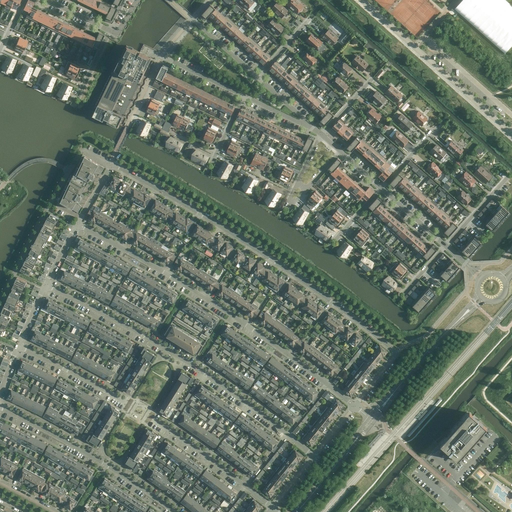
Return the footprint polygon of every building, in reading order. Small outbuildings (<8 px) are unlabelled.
[(14,0),(7,0),(4,7),(9,10),(14,0)] [(14,0),(9,10),(10,10),(11,8),(15,10),(20,0),(14,0)] [(31,7),(34,2),(29,0),(28,0),(22,13),(27,15),(25,17),(26,18),(31,7)] [(100,1),(98,0),(94,0),(91,7),(96,9),(100,1)] [(111,6),(111,5),(100,0),(100,1),(96,9),(107,14),(109,11),(111,6)] [(254,2),(252,0),(238,0),(238,1),(242,4),(244,5),(245,7),(244,7),(247,9),(248,9),(251,6),(252,6),(254,4),(254,3),(254,2)] [(301,9),(303,7),(300,4),(300,3),(297,0),(296,0),(295,0),(289,0),(286,4),(297,14),(299,12),(300,12),(302,10),(301,9)] [(511,45),(511,6),(504,0),(462,0),(454,9),(505,53),(511,45)] [(277,2),(272,9),(282,18),(283,16),(285,16),(286,14),(286,13),(288,11),(284,8),(284,9),(282,7),(282,6),(277,2)] [(209,16),(215,9),(211,5),(200,17),(205,21),(210,16),(209,16)] [(117,9),(111,6),(109,11),(107,14),(104,20),(110,23),(117,9)] [(31,20),(36,10),(31,7),(26,18),(31,20)] [(214,20),(220,13),(215,9),(209,16),(210,16),(205,21),(210,16),(214,20)] [(37,23),(42,13),(36,10),(31,20),(37,23)] [(42,25),(47,15),(42,13),(37,23),(38,21),(43,23),(42,25)] [(218,24),(226,15),(224,17),(220,13),(214,20),(218,24)] [(47,28),(52,18),(47,15),(42,25),(47,28)] [(223,28),(231,19),(226,15),(218,24),(223,28)] [(53,31),(58,20),(52,18),(47,28),(53,31)] [(227,32),(235,23),(231,19),(223,28),(227,32)] [(273,19),(267,25),(274,32),(275,31),(279,34),(284,29),(273,19)] [(58,33),(63,23),(58,20),(53,31),(58,33)] [(64,36),(69,26),(63,23),(58,33),(64,36)] [(232,36),(240,28),(235,23),(227,32),(232,36)] [(69,39),(74,28),(69,26),(64,36),(65,34),(70,36),(69,38),(69,39)] [(75,41),(80,31),(74,28),(69,39),(75,41)] [(237,40),(243,33),(238,30),(240,28),(232,36),(237,40)] [(332,33),(329,30),(325,34),(323,33),(321,36),(332,45),(333,43),(334,43),(335,43),(336,43),(336,42),(337,41),(336,40),(338,38),(335,35),(336,34),(333,32),(332,33)] [(80,44),(85,34),(80,31),(75,41),(80,44)] [(347,31),(338,41),(344,46),(353,37),(347,31)] [(104,35),(98,33),(95,39),(96,39),(91,49),(92,47),(97,49),(104,35)] [(241,44),(249,36),(247,37),(243,33),(237,40),(241,44)] [(85,46),(90,36),(85,34),(80,44),(85,46)] [(317,40),(311,35),(308,39),(307,38),(305,40),(306,41),(315,50),(317,48),(319,50),(322,47),(320,45),(322,42),(318,38),(317,40)] [(96,39),(95,39),(90,36),(85,46),(91,49),(96,39)] [(245,48),(253,40),(249,36),(241,44),(245,48)] [(16,38),(14,43),(27,49),(29,44),(27,43),(28,41),(19,37),(18,39),(16,38)] [(250,52),(258,44),(253,40),(245,48),(250,52)] [(27,49),(14,43),(12,47),(14,48),(13,50),(22,54),(25,48),(27,49)] [(254,56),(262,48),(258,44),(250,52),(254,56)] [(112,112),(128,79),(127,78),(128,76),(137,81),(140,82),(153,56),(149,55),(127,45),(114,70),(96,107),(92,116),(104,122),(107,124),(118,129),(120,125),(119,125),(122,120),(119,118),(112,115),(110,114),(112,112)] [(259,60),(267,52),(266,52),(265,53),(261,50),(262,48),(254,56),(259,60)] [(264,64),(271,56),(267,52),(259,60),(264,64)] [(314,63),(314,62),(313,61),(316,59),(313,56),(314,55),(314,54),(312,53),(311,53),(310,54),(308,52),(303,58),(311,66),(314,63)] [(362,71),(368,65),(364,62),(364,61),(363,60),(362,60),(358,56),(352,62),(355,66),(356,66),(358,68),(357,68),(358,69),(358,68),(362,71)] [(15,60),(8,57),(6,60),(2,68),(10,72),(15,60)] [(68,61),(65,67),(78,74),(81,69),(78,68),(79,67),(71,62),(71,63),(68,61)] [(274,74),(281,65),(277,61),(269,69),(274,74)] [(341,66),(339,69),(341,71),(340,73),(343,75),(344,74),(346,76),(352,69),(343,62),(340,65),(341,66)] [(166,73),(168,70),(169,67),(163,64),(156,78),(162,81),(164,76),(166,73)] [(32,68),(24,65),(23,68),(22,68),(18,76),(27,80),(27,79),(32,68)] [(278,78),(284,71),(286,69),(282,65),(281,65),(274,74),(278,78)] [(65,67),(62,74),(65,75),(73,79),(74,77),(76,78),(78,74),(65,67)] [(47,71),(41,68),(38,75),(43,78),(44,74),(45,74),(47,71)] [(376,76),(379,78),(384,72),(381,70),(376,76)] [(283,82),(290,73),(289,75),(284,71),(278,78),(283,82)] [(167,83),(171,75),(166,73),(164,76),(162,81),(167,83)] [(287,86),(295,77),(290,73),(283,82),(287,86)] [(329,79),(324,74),(321,77),(326,82),(329,79)] [(55,79),(48,75),(42,87),(41,86),(41,87),(50,91),(54,83),(53,83),(55,79)] [(172,86),(176,78),(171,75),(167,83),(172,86)] [(292,90),(299,81),(295,77),(287,86),(292,90)] [(341,80),(338,77),(337,77),(332,83),(342,93),(348,87),(341,80)] [(177,88),(181,80),(176,78),(172,86),(177,88)] [(182,91),(186,82),(181,80),(177,88),(182,91)] [(296,94),(304,85),(299,81),(292,90),(296,94)] [(187,93),(191,85),(186,82),(182,91),(187,93)] [(71,87),(64,84),(58,95),(58,94),(57,95),(66,99),(70,91),(69,91),(71,87)] [(192,95),(196,87),(191,85),(187,93),(192,95)] [(301,98),(308,89),(304,85),(296,94),(301,98)] [(390,86),(388,88),(388,89),(385,93),(396,103),(402,96),(391,86),(390,86)] [(197,98),(200,90),(196,87),(192,95),(197,98)] [(305,102),(313,93),(308,89),(301,98),(305,102)] [(201,100),(205,92),(200,90),(197,98),(201,100)] [(157,91),(154,98),(161,101),(165,94),(157,91)] [(206,103),(210,94),(205,92),(201,100),(206,103)] [(310,106),(317,97),(316,99),(311,95),(313,93),(305,102),(310,106)] [(382,103),(383,104),(386,101),(385,100),(386,99),(379,94),(377,96),(374,93),(370,97),(371,98),(370,99),(372,101),(376,105),(377,103),(379,106),(379,107),(382,103)] [(211,105),(215,97),(210,94),(206,103),(211,105)] [(216,107),(220,99),(215,97),(211,105),(216,107)] [(314,110),(322,101),(317,97),(310,106),(314,110)] [(149,100),(147,105),(160,111),(157,110),(160,104),(152,99),(151,101),(149,100)] [(221,110),(225,102),(220,99),(216,107),(221,110)] [(319,114),(326,105),(324,103),(322,101),(314,110),(319,114)] [(226,112),(230,104),(225,102),(221,110),(226,112)] [(406,102),(401,109),(404,112),(410,105),(406,102)] [(231,115),(235,106),(230,104),(226,112),(231,115)] [(157,115),(160,111),(147,105),(144,109),(147,110),(146,112),(154,116),(155,114),(157,115)] [(323,118),(329,111),(325,107),(326,105),(319,114),(323,118)] [(241,122),(247,112),(241,109),(236,120),(241,122)] [(371,109),(370,110),(369,110),(366,113),(367,114),(366,115),(375,123),(380,117),(381,116),(378,114),(377,115),(371,109)] [(323,118),(319,123),(323,127),(334,115),(329,111),(323,118)] [(427,119),(424,116),(425,116),(422,113),(422,114),(418,111),(412,118),(420,125),(422,122),(424,124),(427,119)] [(247,125),(252,115),(247,112),(241,122),(247,125)] [(178,128),(184,117),(177,114),(172,125),(174,126),(178,128)] [(406,131),(413,124),(408,120),(407,119),(401,114),(395,121),(406,131)] [(252,128),(257,117),(252,115),(247,125),(252,128)] [(190,120),(184,117),(178,128),(185,131),(186,128),(192,131),(193,128),(192,127),(194,123),(189,121),(190,120)] [(258,130),(263,120),(257,117),(252,128),(258,130)] [(346,123),(341,118),(333,127),(334,127),(338,131),(344,125),(344,124),(346,123)] [(221,122),(214,119),(212,124),(219,128),(221,122)] [(264,131),(268,123),(263,120),(258,130),(259,128),(264,131)] [(145,134),(150,124),(143,121),(141,124),(137,131),(146,135),(145,134)] [(268,136),(274,125),(268,123),(264,131),(263,133),(268,136)] [(274,138),(279,128),(274,125),(268,136),(274,138)] [(343,135),(350,127),(350,126),(348,128),(344,125),(338,131),(343,135)] [(206,128),(203,132),(216,138),(218,134),(216,133),(217,131),(209,127),(208,129),(206,128)] [(355,131),(350,127),(343,135),(347,139),(355,131)] [(279,141),(285,131),(279,128),(274,138),(279,141)] [(285,143),(290,133),(285,131),(279,141),(285,143)] [(397,131),(394,135),(396,137),(393,140),(401,146),(407,139),(397,131)] [(214,143),(216,138),(203,132),(201,137),(203,138),(203,139),(211,143),(212,142),(214,143)] [(290,146),(295,136),(290,133),(285,143),(290,146)] [(309,135),(306,141),(301,151),(301,152),(303,149),(308,152),(315,138),(309,135)] [(296,149),(301,138),(295,136),(290,146),(296,149)] [(358,144),(361,140),(357,136),(347,148),(351,152),(354,149),(355,147),(358,144)] [(179,152),(182,144),(178,142),(179,142),(170,137),(166,146),(167,146),(179,152)] [(306,141),(301,138),(296,149),(301,151),(306,141)] [(359,150),(367,142),(363,138),(361,140),(358,144),(355,147),(356,147),(359,150)] [(227,145),(226,145),(240,152),(242,147),(239,146),(240,145),(232,140),(231,142),(229,141),(227,145)] [(459,156),(461,155),(462,154),(462,153),(461,152),(463,150),(462,149),(462,148),(461,147),(459,147),(456,144),(456,142),(454,141),(453,141),(452,140),(446,147),(457,157),(459,155),(459,156)] [(363,154),(371,146),(367,142),(359,150),(362,152),(363,154)] [(274,152),(275,149),(265,144),(263,147),(274,152)] [(240,152),(226,145),(226,146),(227,146),(224,150),(227,151),(226,153),(234,157),(235,155),(237,156),(240,152)] [(434,154),(433,155),(436,157),(440,160),(446,153),(436,145),(430,151),(434,154)] [(368,158),(375,149),(371,146),(363,154),(368,158)] [(372,161),(379,153),(379,152),(375,149),(368,158),(372,161)] [(204,165),(208,157),(204,155),(196,150),(192,159),(193,159),(204,165)] [(257,167),(262,156),(256,153),(255,154),(253,153),(251,158),(253,159),(251,164),(252,165),(257,167)] [(376,165),(383,156),(379,153),(372,161),(376,165)] [(59,193),(55,200),(58,201),(78,213),(81,206),(79,204),(81,202),(82,200),(83,198),(83,195),(81,194),(90,179),(92,182),(94,180),(95,178),(96,175),(96,173),(100,174),(104,168),(85,156),(82,154),(73,170),(59,193)] [(268,159),(262,156),(257,167),(263,170),(268,159)] [(380,168),(387,160),(383,156),(376,165),(380,168)] [(337,167),(338,167),(340,164),(342,162),(338,158),(327,170),(331,173),(330,175),(337,167)] [(384,172),(390,165),(386,162),(387,160),(380,168),(383,172),(384,172)] [(226,177),(232,166),(225,162),(223,165),(222,165),(218,173),(226,178),(226,177)] [(437,178),(438,178),(440,175),(440,174),(442,170),(433,162),(431,164),(430,164),(429,164),(428,165),(428,166),(429,167),(427,169),(436,177),(437,177),(437,178)] [(394,169),(390,165),(384,172),(383,172),(379,176),(384,180),(394,169)] [(282,167),(280,171),(292,178),(295,173),(292,172),(293,170),(285,166),(284,168),(282,167)] [(474,173),(485,183),(492,176),(491,176),(491,175),(491,174),(490,172),(489,172),(488,173),(484,169),(485,169),(484,167),(483,166),(482,166),(481,167),(480,166),(474,173)] [(334,179),(341,170),(338,167),(337,167),(330,175),(334,179)] [(339,181),(345,174),(341,170),(334,179),(336,177),(339,181)] [(397,185),(405,176),(406,175),(401,170),(399,173),(388,185),(393,190),(397,185)] [(290,182),(292,178),(280,171),(277,176),(280,177),(279,179),(287,183),(288,181),(290,182)] [(459,179),(469,188),(470,186),(471,187),(475,183),(474,182),(475,180),(466,172),(459,179)] [(342,186),(349,178),(345,174),(339,181),(343,184),(342,186)] [(113,178),(110,176),(99,193),(104,196),(105,194),(107,194),(109,190),(108,189),(109,186),(118,191),(122,183),(119,181),(120,180),(117,179),(117,178),(115,177),(114,177),(113,178)] [(402,189),(410,180),(405,176),(397,185),(402,189)] [(255,184),(257,181),(250,177),(244,187),(243,187),(251,192),(256,184),(255,184)] [(346,190),(354,181),(349,178),(342,186),(346,190)] [(407,193),(414,184),(412,186),(408,182),(410,180),(402,189),(407,193)] [(350,193),(358,185),(354,181),(346,190),(350,193)] [(123,182),(122,183),(118,191),(117,193),(123,196),(124,194),(127,196),(131,188),(128,186),(129,185),(126,184),(126,183),(124,182),(123,182)] [(451,187),(446,183),(442,187),(447,191),(451,187)] [(411,197),(419,188),(414,184),(407,193),(411,197)] [(354,197),(362,189),(358,185),(350,193),(354,197)] [(364,203),(374,191),(369,187),(369,188),(365,192),(366,192),(358,201),(360,199),(364,203)] [(136,190),(131,188),(127,196),(130,197),(129,198),(134,201),(133,203),(134,203),(140,191),(137,189),(136,190)] [(415,201),(423,192),(419,188),(411,197),(415,201)] [(366,192),(365,192),(362,189),(354,197),(358,201),(366,192)] [(278,198),(280,194),(273,190),(266,201),(265,201),(274,206),(279,198),(278,198)] [(309,194),(318,202),(323,197),(316,191),(314,192),(313,190),(310,194),(309,194)] [(143,193),(140,191),(134,203),(139,206),(145,194),(144,195),(142,194),(143,193)] [(466,195),(463,191),(461,193),(460,192),(459,192),(458,194),(458,195),(459,196),(457,197),(466,205),(471,199),(469,197),(470,196),(470,195),(468,194),(467,194),(466,195)] [(420,205),(428,196),(423,192),(415,201),(420,205)] [(146,194),(145,194),(139,206),(144,209),(146,206),(148,207),(152,199),(150,198),(151,197),(148,196),(148,195),(146,194)] [(318,202),(309,194),(306,198),(308,199),(307,201),(309,203),(307,205),(312,209),(314,207),(318,202)] [(372,213),(379,205),(380,205),(384,200),(379,195),(369,207),(373,211),(372,213)] [(425,209),(432,200),(428,196),(420,205),(425,209)] [(155,201),(152,199),(148,207),(151,209),(150,210),(155,213),(161,203),(160,203),(160,202),(159,201),(158,201),(156,200),(155,201)] [(429,213),(435,206),(431,202),(432,200),(425,209),(429,213)] [(161,203),(155,213),(161,216),(166,206),(163,204),(163,205),(161,204),(161,203)] [(376,217),(384,209),(380,205),(379,205),(372,213),(376,217)] [(169,208),(166,206),(161,216),(166,219),(167,218),(169,219),(173,211),(169,209),(169,208)] [(434,217),(441,208),(439,210),(435,206),(429,213),(434,217)] [(509,212),(506,210),(502,206),(498,211),(496,209),(504,217),(509,212)] [(343,218),(347,213),(340,207),(337,210),(333,215),(342,223),(345,219),(343,218)] [(301,223),(308,213),(301,208),(299,211),(298,211),(293,219),(301,223)] [(438,221),(446,212),(441,208),(434,217),(438,221)] [(93,210),(90,209),(86,216),(89,218),(89,219),(91,220),(91,221),(94,222),(95,222),(96,221),(101,211),(100,211),(99,213),(94,210),(93,210)] [(381,221),(389,213),(384,209),(376,217),(381,221)] [(500,221),(504,217),(496,209),(492,214),(500,221)] [(96,221),(99,222),(99,223),(102,225),(107,215),(101,211),(96,221)] [(178,214),(173,211),(169,219),(171,221),(171,222),(176,225),(182,215),(179,213),(178,214)] [(442,225),(450,216),(446,212),(438,221),(442,225)] [(385,225),(393,217),(389,213),(381,221),(383,220),(387,223),(385,225)] [(59,218),(50,214),(49,216),(48,216),(47,219),(56,224),(59,218)] [(496,226),(500,221),(492,214),(494,216),(490,220),(488,218),(496,226)] [(107,215),(102,225),(105,226),(108,228),(113,218),(107,215)] [(185,217),(182,215),(176,225),(181,228),(187,218),(186,219),(184,218),(185,217)] [(342,223),(333,215),(328,220),(325,223),(332,229),(336,225),(338,227),(341,223),(342,223)] [(313,220),(319,225),(322,221),(317,216),(313,220)] [(366,219),(364,221),(360,216),(357,219),(366,228),(371,223),(366,219)] [(447,229),(453,222),(449,218),(450,216),(442,225),(447,229)] [(390,229),(397,221),(393,217),(385,225),(390,229)] [(113,218),(108,228),(111,229),(111,230),(114,231),(120,222),(119,222),(118,223),(112,220),(113,218)] [(188,219),(187,218),(181,228),(187,231),(187,230),(189,232),(195,223),(194,224),(192,222),(192,221),(190,220),(190,219),(188,218),(188,219)] [(496,226),(488,218),(484,223),(492,231),(496,226)] [(53,229),(56,224),(47,219),(44,225),(53,229)] [(394,233),(402,225),(397,221),(390,229),(394,233)] [(120,222),(114,231),(117,233),(118,233),(121,234),(126,225),(120,222)] [(453,222),(447,229),(442,234),(447,238),(458,227),(453,222)] [(195,223),(189,232),(190,232),(188,234),(191,236),(192,234),(197,237),(203,228),(202,227),(200,226),(197,224),(197,225),(194,224),(195,223)] [(129,239),(135,229),(126,224),(126,225),(121,234),(120,236),(121,237),(123,238),(126,239),(127,238),(129,239)] [(52,232),(53,229),(44,225),(41,230),(50,235),(51,231),(52,232)] [(399,237),(407,229),(402,225),(394,233),(399,237)] [(328,231),(329,231),(321,226),(315,233),(316,234),(316,233),(326,240),(331,233),(328,231)] [(203,228),(197,237),(202,241),(208,231),(205,229),(204,230),(202,229),(203,228)] [(356,232),(355,232),(366,242),(370,238),(368,236),(369,235),(362,228),(361,230),(359,228),(356,232)] [(138,244),(143,235),(138,231),(138,230),(135,229),(129,239),(132,241),(131,242),(134,244),(136,246),(137,245),(137,246),(138,244)] [(403,241),(411,233),(407,229),(399,237),(403,241)] [(50,235),(41,230),(38,236),(47,241),(50,235)] [(211,233),(208,231),(202,241),(207,244),(208,243),(210,244),(215,237),(210,234),(211,233)] [(366,242),(355,232),(352,236),(354,237),(353,239),(362,247),(366,242)] [(408,245),(416,237),(411,233),(403,241),(408,245)] [(138,244),(141,246),(144,248),(150,238),(143,235),(138,244)] [(47,241),(38,236),(35,242),(44,247),(43,246),(45,242),(46,243),(47,241)] [(481,243),(472,236),(468,240),(477,248),(481,243)] [(218,238),(215,237),(210,244),(219,250),(224,242),(224,241),(224,240),(222,239),(221,239),(218,238)] [(412,249),(420,241),(416,237),(408,245),(408,246),(410,244),(414,247),(412,249)] [(80,238),(80,239),(78,243),(75,241),(73,246),(81,250),(85,242),(85,241),(86,242),(86,241),(80,238)] [(150,238),(144,248),(147,250),(148,249),(151,251),(155,244),(149,240),(150,238)] [(477,248),(468,240),(464,245),(473,252),(477,248)] [(417,254),(424,245),(420,241),(412,249),(417,254)] [(41,252),(44,247),(35,242),(32,248),(41,252)] [(90,245),(85,242),(81,250),(86,253),(90,244),(90,245)] [(226,244),(224,242),(219,250),(230,257),(235,250),(232,248),(233,247),(230,245),(230,244),(228,243),(227,243),(226,244)] [(342,245),(340,249),(338,251),(345,256),(347,253),(352,247),(345,242),(343,245),(342,245)] [(90,257),(95,248),(92,246),(93,246),(90,244),(86,253),(85,255),(90,257)] [(161,247),(155,244),(151,251),(154,253),(157,255),(161,247)] [(429,249),(423,256),(428,260),(438,248),(433,244),(429,249)] [(429,249),(424,245),(417,254),(419,252),(423,256),(429,249)] [(473,252),(464,245),(460,250),(468,257),(473,252)] [(161,247),(157,255),(160,257),(163,258),(167,251),(161,247)] [(40,255),(41,252),(32,248),(29,253),(38,258),(38,257),(39,254),(40,255)] [(100,250),(95,248),(90,257),(95,260),(100,250)] [(386,248),(381,254),(384,257),(389,252),(386,248)] [(103,251),(100,250),(95,260),(100,263),(105,253),(102,252),(103,251)] [(237,251),(235,250),(230,257),(241,264),(246,257),(243,255),(244,254),(241,252),(239,250),(238,250),(237,251)] [(173,254),(167,251),(163,258),(162,260),(163,260),(163,261),(165,262),(168,263),(169,262),(171,264),(176,256),(173,255),(173,254)] [(376,251),(371,256),(375,260),(379,254),(376,251)] [(38,258),(29,253),(30,254),(29,256),(28,255),(26,259),(35,264),(38,258)] [(106,264),(110,256),(105,253),(100,263),(101,261),(106,264)] [(115,259),(110,256),(106,264),(111,267),(115,259)] [(366,258),(366,259),(363,256),(358,263),(367,270),(367,271),(373,263),(366,258)] [(181,271),(182,270),(188,261),(182,257),(180,259),(178,258),(173,265),(176,266),(175,267),(178,269),(178,270),(180,271),(181,271)] [(249,257),(248,258),(246,257),(241,264),(252,272),(257,264),(254,262),(255,261),(252,260),(252,259),(250,257),(249,258),(249,257)] [(33,269),(35,264),(26,259),(23,264),(33,269)] [(120,261),(115,259),(111,267),(110,268),(115,271),(116,269),(121,261),(120,261)] [(459,267),(451,260),(447,264),(455,272),(459,267)] [(121,272),(125,264),(123,263),(123,262),(121,261),(116,269),(115,271),(120,274),(121,272)] [(182,270),(185,271),(185,272),(188,274),(194,264),(188,261),(182,270)] [(397,262),(394,266),(405,276),(405,275),(408,272),(406,270),(407,269),(400,263),(399,264),(397,262)] [(258,263),(257,264),(252,272),(261,277),(266,270),(263,268),(264,267),(261,265),(259,263),(258,263)] [(33,269),(23,264),(20,270),(29,275),(31,271),(33,269)] [(131,267),(125,264),(121,272),(126,275),(131,267)] [(194,264),(188,274),(191,276),(191,275),(194,277),(200,268),(199,270),(193,266),(194,265),(194,264)] [(455,272),(447,264),(448,266),(445,270),(451,276),(455,272)] [(405,276),(394,266),(389,271),(398,279),(399,278),(401,279),(404,276),(405,276)] [(135,270),(133,268),(127,278),(132,281),(138,271),(136,269),(135,270)] [(200,268),(194,277),(197,279),(197,280),(200,282),(206,272),(200,268)] [(69,273),(60,269),(58,274),(62,276),(60,279),(65,282),(66,281),(69,273)] [(451,276),(445,270),(443,269),(438,273),(447,281),(451,276)] [(270,273),(266,270),(261,277),(263,279),(262,280),(268,283),(266,285),(267,285),(274,274),(271,272),(270,273)] [(70,271),(69,273),(66,281),(68,282),(68,283),(70,284),(74,276),(75,273),(70,271)] [(140,272),(138,271),(132,281),(137,284),(143,274),(140,273),(140,272)] [(206,272),(200,282),(203,283),(206,285),(212,276),(206,272)] [(43,282),(46,276),(42,274),(41,276),(40,276),(38,279),(43,282)] [(142,287),(148,277),(146,275),(145,276),(143,274),(137,284),(142,287)] [(277,276),(274,274),(267,285),(271,288),(279,277),(278,278),(276,277),(277,276)] [(79,278),(74,276),(70,284),(72,285),(73,284),(75,286),(79,278)] [(212,276),(206,285),(205,286),(206,287),(208,289),(209,288),(211,290),(212,289),(214,291),(219,283),(216,282),(218,279),(212,276)] [(24,287),(27,282),(17,277),(15,283),(24,287)] [(148,277),(142,287),(147,289),(152,280),(148,277)] [(280,278),(279,277),(271,288),(277,292),(278,289),(281,291),(286,283),(284,282),(284,281),(282,279),(282,278),(280,277),(280,278)] [(395,282),(388,277),(383,284),(392,291),(397,285),(395,282)] [(84,280),(79,278),(75,286),(78,287),(80,288),(84,280)] [(89,283),(84,280),(80,288),(82,290),(82,289),(85,290),(90,281),(89,281),(89,283)] [(157,283),(152,280),(147,289),(147,290),(148,288),(153,291),(152,292),(158,282),(157,283)] [(90,281),(85,290),(88,292),(87,292),(90,293),(94,283),(90,281)] [(160,284),(158,282),(152,292),(157,295),(162,286),(160,284)] [(23,290),(24,287),(15,283),(12,289),(21,293),(22,289),(23,290)] [(94,283),(90,293),(92,294),(95,295),(99,286),(94,283)] [(222,285),(219,283),(214,291),(217,292),(216,293),(219,295),(219,296),(221,297),(222,297),(223,296),(223,295),(228,288),(222,285)] [(288,285),(286,283),(281,291),(283,292),(282,293),(288,297),(294,288),(293,287),(294,286),(292,285),(291,286),(289,284),(288,285)] [(99,286),(95,295),(97,296),(97,297),(99,298),(104,288),(99,286)] [(167,289),(162,286),(157,295),(158,294),(162,296),(161,298),(162,298),(168,288),(167,288),(167,289)] [(431,298),(436,294),(427,286),(423,291),(431,298)] [(223,295),(223,296),(226,297),(226,298),(229,300),(235,291),(229,287),(228,288),(223,295)] [(104,288),(99,298),(102,299),(104,300),(108,292),(103,290),(104,288)] [(170,290),(168,288),(162,298),(166,301),(173,291),(172,290),(172,291),(170,290)] [(294,288),(288,297),(293,300),(299,291),(296,289),(295,290),(293,289),(294,288)] [(21,293),(12,289),(12,290),(12,292),(11,291),(9,295),(19,299),(21,293)] [(178,294),(173,291),(166,301),(167,301),(167,300),(172,303),(173,302),(174,303),(177,299),(175,298),(178,294)] [(235,291),(229,300),(231,302),(232,301),(235,303),(241,295),(235,291)] [(302,293),(299,291),(293,300),(297,304),(298,303),(300,304),(306,297),(301,294),(302,293)] [(431,298),(423,291),(419,295),(427,303),(431,298)] [(108,292),(104,300),(107,301),(107,302),(109,303),(113,295),(108,292)] [(114,305),(116,307),(121,297),(116,294),(111,303),(114,305)] [(16,305),(19,299),(9,295),(7,300),(16,305)] [(241,295),(235,303),(238,305),(238,306),(241,308),(246,300),(240,296),(241,295)] [(427,303),(419,295),(415,300),(423,307),(427,303)] [(121,297),(116,307),(118,308),(119,307),(121,309),(126,300),(121,297)] [(310,300),(306,297),(300,304),(303,306),(302,307),(307,311),(314,302),(311,299),(310,300)] [(47,304),(44,302),(42,307),(50,311),(49,313),(54,303),(54,302),(49,299),(47,304)] [(15,307),(16,305),(7,300),(4,306),(14,311),(14,310),(13,310),(14,307),(15,307)] [(126,300),(121,309),(124,310),(123,311),(125,312),(131,302),(126,300)] [(246,300),(241,308),(243,310),(244,309),(247,311),(253,303),(251,304),(246,300)] [(423,307),(415,300),(411,305),(419,312),(423,307)] [(193,304),(188,301),(186,304),(184,303),(181,307),(188,311),(193,304)] [(131,302),(125,312),(128,313),(130,314),(136,305),(131,302)] [(317,304),(314,302),(307,311),(312,314),(319,305),(318,305),(318,306),(316,305),(317,304)] [(59,306),(54,303),(49,313),(54,316),(59,305),(59,306)] [(247,311),(246,313),(246,314),(248,315),(249,315),(252,317),(252,316),(255,317),(260,310),(257,309),(258,306),(253,303),(247,311)] [(195,305),(193,304),(188,311),(193,315),(198,307),(196,305),(195,305)] [(59,305),(54,316),(59,318),(64,308),(61,307),(62,306),(59,305)] [(136,305),(130,314),(133,315),(133,316),(135,317),(140,308),(140,307),(139,309),(135,307),(136,305)] [(319,305),(312,314),(310,316),(315,320),(318,317),(320,319),(325,311),(323,310),(324,309),(321,307),(321,306),(320,305),(319,305)] [(14,311),(4,306),(1,313),(11,317),(9,316),(11,312),(13,313),(14,311)] [(200,308),(198,307),(193,315),(197,317),(196,319),(202,310),(200,308)] [(67,309),(64,308),(59,318),(64,321),(69,310),(67,309)] [(140,308),(135,317),(137,318),(140,319),(145,310),(140,308)] [(72,311),(69,310),(64,321),(65,319),(70,321),(74,313),(72,312),(72,311)] [(145,310),(140,319),(142,321),(144,322),(149,315),(144,312),(145,310)] [(202,310),(196,319),(201,322),(208,313),(205,311),(205,312),(202,310)] [(264,325),(265,324),(271,315),(266,311),(264,313),(262,312),(257,319),(259,320),(259,321),(261,323),(261,324),(263,325),(264,325)] [(328,313),(325,311),(320,319),(322,320),(321,321),(326,325),(325,327),(333,316),(333,315),(331,313),(331,314),(328,312),(328,313)] [(0,319),(8,323),(11,317),(1,313),(2,313),(1,315),(0,315),(0,319)] [(79,316),(74,313),(70,321),(75,324),(79,316)] [(208,313),(201,322),(201,323),(202,321),(207,324),(212,316),(209,315),(210,314),(208,313)] [(153,317),(149,315),(144,322),(147,324),(147,323),(149,324),(149,325),(149,326),(153,317)] [(271,328),(277,319),(271,315),(265,324),(267,325),(267,326),(271,328)] [(85,318),(79,316),(75,324),(81,326),(85,318)] [(214,328),(218,321),(216,320),(217,319),(212,316),(206,326),(211,329),(212,327),(214,328)] [(333,316),(325,327),(330,330),(338,320),(335,317),(335,318),(333,317),(333,316)] [(162,322),(153,317),(149,326),(154,328),(156,325),(159,327),(162,322)] [(89,321),(85,318),(81,326),(86,329),(90,320),(89,321)] [(7,325),(8,323),(0,319),(0,326),(5,329),(6,329),(5,328),(6,325),(7,325)] [(277,319),(271,328),(274,331),(275,331),(277,332),(283,324),(277,319)] [(341,322),(338,320),(330,330),(335,334),(337,331),(339,333),(345,326),(340,322),(341,322)] [(93,321),(87,332),(92,335),(97,325),(93,322),(93,321)] [(283,324),(277,332),(279,334),(282,337),(289,328),(283,324)] [(102,327),(97,325),(92,335),(93,333),(98,335),(103,327),(102,327)] [(170,325),(164,334),(197,354),(203,345),(197,342),(198,340),(197,340),(195,339),(195,338),(194,338),(193,339),(176,329),(177,328),(173,325),(172,327),(170,325)] [(225,329),(223,328),(220,333),(227,337),(232,329),(227,325),(227,326),(225,329)] [(347,328),(345,326),(339,333),(342,335),(340,337),(346,341),(347,339),(353,332),(354,331),(353,331),(353,330),(351,329),(348,327),(347,328)] [(105,328),(103,327),(98,335),(103,338),(107,330),(105,329),(105,328)] [(32,330),(33,328),(32,328),(28,337),(29,337),(30,334),(33,336),(31,340),(36,342),(37,341),(36,341),(41,332),(36,329),(35,331),(32,330)] [(289,328),(282,337),(286,340),(286,339),(288,340),(289,341),(295,332),(289,328)] [(232,329),(227,337),(231,341),(236,333),(232,330),(232,329),(233,329),(232,329)] [(112,333),(107,330),(103,338),(108,341),(107,343),(112,333)] [(41,332),(36,341),(37,341),(41,343),(46,334),(45,336),(40,334),(41,332)] [(289,341),(288,340),(287,342),(288,342),(288,343),(290,345),(291,344),(293,346),(294,345),(296,347),(301,340),(299,338),(294,334),(295,332),(289,341)] [(355,334),(353,332),(347,339),(358,348),(364,341),(361,339),(362,338),(361,337),(359,335),(356,333),(355,334)] [(117,336),(112,333),(107,343),(112,345),(117,336)] [(236,333),(231,341),(236,344),(241,336),(236,333)] [(46,334),(41,343),(46,346),(51,336),(46,334)] [(51,336),(46,346),(51,348),(55,341),(50,338),(51,336)] [(122,338),(117,336),(112,345),(112,346),(113,344),(118,346),(123,338),(123,337),(122,338)] [(246,340),(241,336),(236,344),(241,347),(246,340)] [(123,338),(118,346),(123,349),(122,351),(128,341),(127,341),(125,340),(125,339),(123,338)] [(128,340),(127,341),(128,341),(122,351),(127,354),(128,352),(131,353),(134,349),(131,347),(133,343),(128,340)] [(250,343),(246,340),(241,347),(245,350),(250,343)] [(304,342),(301,340),(296,347),(299,349),(298,350),(300,351),(300,352),(302,354),(303,353),(303,354),(304,352),(310,344),(309,345),(304,341),(304,342)] [(60,343),(55,341),(51,348),(56,351),(60,343)] [(64,345),(60,343),(56,351),(61,353),(64,345)] [(255,346),(250,343),(245,350),(250,353),(249,355),(255,346)] [(304,352),(307,354),(306,354),(310,357),(316,348),(310,344),(304,352)] [(69,348),(64,345),(61,353),(66,355),(70,346),(69,348)] [(388,352),(380,345),(376,350),(384,356),(388,352)] [(70,346),(66,355),(70,358),(70,359),(75,348),(70,346)] [(255,346),(249,355),(253,359),(260,349),(257,348),(258,347),(255,346)] [(144,353),(142,355),(142,356),(150,360),(150,361),(151,362),(154,357),(155,358),(155,357),(154,357),(155,355),(146,350),(147,349),(144,347),(141,352),(141,353),(141,352),(144,353)] [(316,348),(310,357),(313,360),(314,359),(316,361),(322,353),(316,348)] [(264,353),(260,349),(253,359),(254,359),(255,357),(259,360),(264,353)] [(384,356),(376,350),(372,354),(380,360),(382,358),(381,358),(383,356),(384,356)] [(73,359),(77,361),(81,354),(77,351),(72,360),(73,360),(73,359)] [(217,357),(209,351),(206,356),(209,358),(207,361),(212,365),(217,357)] [(269,356),(264,353),(259,360),(264,364),(269,356)] [(322,353),(316,361),(318,363),(321,366),(328,357),(322,353)] [(86,357),(81,354),(77,361),(82,364),(86,357)] [(380,360),(372,354),(369,359),(376,364),(377,362),(378,363),(380,360)] [(142,356),(142,355),(141,355),(138,360),(148,365),(149,363),(148,363),(150,361),(150,360),(142,356)] [(91,359),(86,357),(82,364),(87,367),(91,359)] [(222,360),(217,357),(212,365),(213,364),(217,367),(222,360)] [(328,357),(321,366),(325,368),(327,370),(334,361),(328,357)] [(266,365),(271,368),(276,361),(271,358),(266,365)] [(96,362),(91,359),(87,367),(92,369),(96,362)] [(376,364),(369,359),(365,363),(364,362),(373,369),(375,367),(374,366),(376,364)] [(148,365),(138,360),(135,364),(137,365),(144,370),(146,367),(146,368),(148,365)] [(222,360),(217,367),(221,370),(226,363),(222,360)] [(21,364),(18,363),(16,368),(19,369),(18,371),(23,374),(24,372),(28,364),(28,363),(23,361),(21,364)] [(279,363),(276,361),(271,368),(275,372),(274,373),(281,364),(279,363)] [(334,361),(327,370),(326,371),(327,371),(326,372),(329,374),(329,373),(332,375),(332,374),(335,376),(340,369),(338,368),(338,367),(333,363),(334,361)] [(101,364),(96,362),(92,369),(97,372),(101,364)] [(373,369),(364,362),(360,366),(368,373),(370,371),(371,372),(373,369)] [(226,363),(221,370),(226,373),(231,366),(226,363)] [(32,367),(28,364),(24,372),(29,374),(32,367)] [(105,367),(101,364),(97,372),(101,374),(105,367)] [(283,366),(281,364),(274,373),(279,377),(285,368),(283,366)] [(144,370),(137,365),(134,370),(133,369),(132,369),(142,375),(143,372),(144,370)] [(231,366),(226,373),(230,376),(235,369),(231,366)] [(368,373),(360,366),(356,371),(365,378),(367,376),(368,373)] [(37,369),(32,367),(29,374),(34,377),(37,369)] [(110,370),(105,367),(101,374),(106,377),(110,370)] [(290,371),(285,368),(279,377),(283,380),(290,371)] [(42,371),(37,369),(34,377),(39,379),(42,371)] [(142,375),(132,369),(130,373),(138,379),(140,376),(141,377),(142,375)] [(239,372),(235,369),(230,376),(235,379),(239,372)] [(118,374),(110,370),(106,377),(105,378),(111,381),(112,377),(115,378),(118,374)] [(47,374),(42,371),(39,379),(43,381),(47,374)] [(295,375),(290,371),(283,380),(285,379),(289,382),(295,375)] [(365,378),(356,371),(353,375),(361,382),(363,380),(363,381),(365,378)] [(191,377),(182,372),(178,378),(180,379),(187,384),(189,382),(191,384),(195,378),(192,376),(191,377)] [(239,372),(235,379),(239,382),(244,375),(239,372)] [(138,379),(130,373),(131,375),(129,379),(136,384),(137,382),(137,381),(138,379)] [(52,376),(47,374),(43,381),(48,384),(52,376)] [(244,375),(239,382),(244,385),(248,378),(244,375)] [(299,379),(295,375),(289,382),(294,386),(299,379)] [(361,382),(353,375),(353,376),(354,377),(351,381),(349,380),(358,387),(360,385),(360,384),(361,382)] [(57,378),(52,376),(48,384),(53,386),(57,378)] [(248,378),(244,385),(248,388),(253,381),(248,378)] [(136,384),(129,379),(126,383),(124,382),(133,388),(134,386),(135,386),(136,384)] [(187,384),(180,379),(179,381),(178,380),(176,383),(184,388),(187,384)] [(304,382),(299,379),(294,386),(298,389),(304,382)] [(59,380),(54,389),(59,392),(64,382),(59,380)] [(358,387),(349,380),(345,384),(355,392),(354,391),(356,389),(356,390),(358,387)] [(69,385),(64,382),(59,392),(64,394),(69,384),(69,385)] [(133,388),(124,382),(121,387),(123,388),(122,390),(126,392),(126,391),(131,393),(132,391),(131,390),(133,388)] [(308,385),(304,382),(298,389),(303,393),(309,385),(308,385)] [(184,388),(176,383),(175,386),(174,388),(181,393),(184,388)] [(259,386),(255,383),(250,390),(255,393),(259,386)] [(71,385),(69,384),(64,394),(69,397),(74,387),(71,386),(71,385)] [(355,392),(345,384),(347,386),(343,390),(351,397),(355,392)] [(199,389),(198,388),(194,393),(196,394),(195,395),(200,399),(201,397),(206,390),(207,389),(201,385),(201,386),(199,389)] [(311,387),(309,385),(303,393),(307,396),(306,398),(314,388),(313,388),(313,389),(310,387),(311,387)] [(259,386),(255,393),(259,396),(264,390),(259,386)] [(78,390),(74,387),(69,397),(70,395),(74,397),(73,399),(78,390)] [(17,392),(9,388),(8,388),(7,393),(9,395),(7,398),(12,401),(13,400),(17,392)] [(181,393),(174,388),(173,390),(172,390),(171,392),(178,397),(181,393)] [(318,392),(314,388),(306,398),(311,401),(312,400),(314,402),(318,397),(316,395),(318,392)] [(83,392),(78,390),(73,399),(78,402),(83,392)] [(206,390),(201,397),(206,401),(211,393),(209,391),(208,391),(206,390)] [(268,393),(264,390),(259,396),(263,400),(268,393)] [(291,391),(289,394),(296,399),(298,396),(291,391)] [(21,395),(17,392),(13,400),(15,401),(18,403),(21,395)] [(88,395),(83,392),(78,402),(79,400),(84,402),(88,394),(88,395)] [(178,397),(171,392),(169,395),(168,397),(175,402),(178,397)] [(211,393),(206,401),(210,404),(209,405),(215,396),(211,393)] [(268,393),(263,400),(267,403),(272,396),(268,393)] [(90,396),(88,394),(84,402),(88,405),(87,407),(88,407),(92,398),(92,397),(90,396)] [(26,397),(21,395),(18,403),(20,404),(23,405),(26,397)] [(93,396),(92,397),(92,398),(88,407),(93,409),(94,408),(96,409),(99,404),(96,403),(98,399),(93,396)] [(215,396),(209,405),(214,409),(220,400),(220,399),(218,397),(218,398),(215,396)] [(272,396),(267,403),(272,406),(277,399),(272,396)] [(31,399),(26,397),(23,405),(24,405),(24,406),(27,407),(31,399)] [(175,402),(168,397),(167,399),(165,402),(173,406),(175,402)] [(36,402),(31,399),(27,407),(30,409),(30,408),(32,409),(36,402)] [(277,399),(272,406),(276,409),(281,403),(277,399)] [(344,405),(336,399),(332,404),(340,410),(344,405)] [(407,437),(409,438),(442,401),(440,399),(407,437)] [(219,410),(225,403),(220,400),(214,409),(213,409),(218,413),(219,410)] [(41,404),(36,402),(32,409),(34,410),(34,411),(37,412),(41,404)] [(173,406),(165,402),(163,404),(164,405),(163,406),(170,411),(173,406)] [(225,403),(219,410),(224,414),(230,406),(227,404),(227,405),(225,403)] [(281,403),(276,409),(280,413),(285,406),(281,403)] [(41,404),(37,412),(40,413),(42,414),(46,406),(41,404)] [(340,410),(332,404),(329,408),(327,407),(336,414),(338,412),(338,411),(339,410),(340,410)] [(112,405),(108,411),(115,416),(118,411),(115,409),(116,407),(112,405)] [(44,415),(49,418),(54,409),(49,406),(44,415)] [(170,411),(163,406),(161,409),(161,408),(159,411),(163,414),(162,415),(167,418),(166,417),(170,411)] [(230,406),(224,414),(229,417),(227,418),(228,418),(234,409),(231,408),(232,407),(230,406)] [(290,409),(285,406),(280,413),(285,416),(290,409)] [(336,414),(327,407),(324,411),(332,418),(334,416),(334,417),(336,414)] [(54,409),(49,418),(54,420),(59,411),(54,409)] [(234,409),(228,418),(232,422),(239,413),(234,409)] [(290,409),(285,416),(289,419),(294,413),(290,409)] [(426,410),(418,419),(419,420),(427,411),(426,410)] [(59,411),(54,420),(59,423),(63,416),(58,413),(59,411)] [(108,411),(105,416),(112,420),(115,416),(108,411)] [(332,418),(324,411),(320,416),(329,423),(331,421),(331,420),(332,418)] [(63,426),(68,416),(69,416),(64,413),(63,416),(59,423),(63,426)] [(184,426),(184,425),(189,418),(182,413),(179,418),(181,419),(179,423),(184,426)] [(298,416),(294,413),(289,419),(288,420),(293,424),(293,423),(295,420),(297,422),(301,417),(299,415),(298,416)] [(487,428),(469,413),(440,445),(457,461),(487,428)] [(240,425),(246,418),(241,414),(234,423),(239,427),(240,425)] [(68,416),(63,426),(66,427),(68,429),(73,419),(68,416)] [(105,416),(102,421),(110,425),(112,420),(105,416)] [(329,423),(320,416),(317,420),(326,428),(326,427),(325,427),(327,425),(327,426),(329,423)] [(193,421),(189,418),(184,425),(189,428),(193,421)] [(240,425),(239,427),(244,430),(245,429),(250,421),(248,419),(248,420),(246,418),(240,425)] [(73,419),(68,429),(68,428),(73,431),(73,430),(77,423),(72,421),(73,419)] [(326,428),(317,420),(313,425),(322,432),(323,430),(324,430),(326,428)] [(102,421),(100,425),(107,430),(110,425),(102,421)] [(198,424),(193,421),(189,428),(193,431),(198,424)] [(245,429),(249,432),(255,425),(252,423),(253,423),(250,421),(245,429)] [(6,423),(1,432),(6,435),(10,426),(5,424),(6,423)] [(85,428),(77,423),(73,430),(73,431),(72,432),(77,434),(79,431),(82,432),(85,428)] [(202,427),(198,424),(193,431),(197,434),(202,427)] [(100,425),(97,430),(104,434),(107,430),(100,425)] [(249,432),(248,434),(253,437),(254,436),(254,435),(259,428),(259,429),(260,428),(257,426),(257,427),(255,425),(249,432)] [(322,432),(313,425),(309,429),(318,436),(320,434),(322,432)] [(13,427),(10,426),(6,435),(11,437),(15,429),(13,428),(13,427)] [(202,427),(197,434),(202,437),(207,431),(202,427)] [(254,435),(254,436),(258,439),(264,432),(259,429),(259,428),(254,435)] [(20,432),(15,429),(11,437),(16,440),(20,432)] [(152,432),(148,429),(145,434),(154,440),(157,435),(155,434),(156,433),(153,430),(152,432)] [(318,436),(309,429),(306,434),(315,441),(314,440),(316,438),(316,439),(318,436)] [(97,430),(94,434),(101,439),(104,434),(97,430)] [(207,431),(202,437),(206,441),(211,434),(207,431)] [(26,434),(20,432),(16,440),(21,442),(26,434)] [(217,435),(213,432),(211,434),(206,441),(211,444),(216,437),(217,435)] [(264,432),(258,439),(263,443),(268,435),(264,432)] [(30,437),(26,434),(21,442),(27,445),(31,436),(30,437)] [(89,435),(86,440),(89,442),(90,440),(98,446),(102,439),(101,439),(94,434),(93,434),(92,436),(89,435)] [(154,440),(145,434),(142,439),(149,443),(152,439),(154,440)] [(315,441),(306,434),(302,438),(312,446),(315,441)] [(368,445),(370,447),(380,436),(379,434),(368,445)] [(268,435),(263,443),(267,446),(273,439),(270,437),(271,437),(268,435)] [(33,437),(31,436),(27,445),(32,447),(31,449),(36,439),(33,438),(33,437)] [(216,437),(211,444),(215,447),(214,447),(215,448),(220,440),(216,437)] [(273,438),(273,439),(267,446),(272,449),(271,450),(274,452),(278,447),(275,445),(278,442),(273,438)] [(41,442),(36,439),(31,449),(36,452),(41,442)] [(149,443),(142,439),(139,443),(147,448),(149,443)] [(219,450),(222,452),(228,443),(223,440),(216,449),(217,449),(219,450)] [(41,441),(41,442),(36,452),(37,450),(42,453),(46,445),(43,443),(44,443),(41,441)] [(147,448),(139,443),(137,448),(144,452),(146,454),(149,449),(147,448)] [(161,452),(166,456),(173,446),(168,443),(166,446),(163,444),(160,448),(162,450),(161,452)] [(228,443),(222,452),(226,455),(231,448),(232,447),(228,443)] [(49,457),(48,458),(54,449),(49,446),(44,454),(49,457)] [(173,446),(166,456),(167,454),(172,457),(176,450),(172,447),(173,446)] [(144,452),(137,448),(134,452),(141,457),(144,452)] [(231,448),(226,455),(230,458),(235,451),(231,448)] [(59,452),(54,449),(48,458),(53,461),(59,452)] [(294,449),(290,453),(298,460),(299,461),(303,456),(294,449)] [(181,453),(176,450),(172,457),(176,460),(181,453)] [(235,451),(230,458),(235,461),(240,455),(235,451)] [(63,454),(59,452),(53,461),(58,464),(64,454),(63,454)] [(141,457),(134,452),(131,457),(138,462),(138,461),(141,457)] [(185,456),(181,453),(176,460),(180,463),(185,456)] [(298,460),(290,453),(291,455),(288,459),(295,465),(297,463),(297,462),(298,460)] [(66,455),(64,454),(58,464),(63,467),(69,457),(66,456),(66,455)] [(240,455),(235,461),(239,465),(244,458),(240,455)] [(131,457),(130,456),(126,463),(134,468),(134,469),(136,471),(140,466),(137,464),(139,462),(138,461),(138,462),(131,457)] [(185,456),(180,463),(185,466),(190,459),(185,456)] [(244,458),(239,465),(243,468),(250,459),(245,456),(244,458)] [(73,460),(69,457),(63,467),(64,465),(69,468),(68,470),(73,460)] [(295,465),(288,459),(286,458),(283,462),(291,469),(293,467),(293,468),(295,465)] [(8,459),(2,471),(5,473),(5,472),(7,473),(7,474),(13,462),(8,459)] [(194,463),(190,459),(185,466),(189,469),(194,463)] [(250,459),(243,468),(247,471),(246,472),(247,472),(254,463),(250,459)] [(78,463),(73,460),(68,470),(73,473),(78,463)] [(19,465),(13,462),(7,474),(8,475),(9,476),(10,475),(12,477),(13,476),(15,477),(20,469),(17,468),(19,465)] [(291,469),(283,462),(279,467),(288,474),(290,472),(290,471),(291,469)] [(83,466),(78,463),(73,473),(74,471),(79,474),(78,475),(78,476),(84,465),(83,465),(83,466)] [(198,466),(194,463),(189,469),(194,473),(198,466)] [(254,463),(247,472),(251,476),(254,472),(256,474),(260,469),(258,467),(258,466),(254,463)] [(86,467),(84,465),(78,476),(83,478),(88,469),(86,467)] [(198,466),(194,473),(198,476),(203,469),(198,466)] [(22,470),(20,469),(15,477),(18,478),(17,479),(20,481),(22,482),(23,482),(29,470),(24,467),(22,470)] [(288,474),(279,467),(276,471),(285,478),(284,478),(286,476),(288,474)] [(89,468),(88,469),(83,478),(84,477),(91,481),(94,476),(92,475),(94,471),(89,468)] [(150,468),(147,472),(150,475),(148,478),(152,482),(153,481),(158,474),(159,472),(154,469),(153,470),(150,468)] [(29,470),(23,482),(24,481),(28,484),(28,485),(35,473),(29,470)] [(205,471),(200,477),(205,481),(210,474),(205,471)] [(285,478),(276,471),(272,476),(281,483),(282,481),(283,481),(285,478)] [(153,481),(157,484),(162,477),(163,475),(159,472),(158,474),(153,481)] [(35,473),(28,485),(31,487),(32,486),(34,487),(33,488),(40,476),(35,473)] [(210,474),(205,481),(209,484),(214,477),(210,474)] [(45,479),(40,476),(33,488),(34,488),(34,489),(36,490),(39,491),(39,490),(42,491),(46,483),(44,482),(45,479)] [(281,483),(272,476),(268,480),(277,487),(279,485),(281,483)] [(162,477),(157,484),(162,487),(167,480),(162,477)] [(214,477),(209,484),(213,487),(218,481),(214,477)] [(99,486),(98,488),(103,491),(109,482),(110,481),(105,478),(102,482),(101,480),(98,485),(99,486)] [(167,480),(162,487),(166,490),(171,483),(167,480)] [(277,487),(268,480),(265,484),(274,491),(275,489),(276,490),(277,487)] [(218,481),(213,487),(218,491),(223,484),(218,481)] [(109,482),(103,491),(108,494),(114,485),(112,483),(112,484),(109,482)] [(49,485),(46,483),(42,491),(44,493),(44,494),(46,495),(46,496),(48,497),(48,496),(49,497),(56,485),(55,487),(49,484),(49,485)] [(171,483),(166,490),(171,493),(175,486),(171,483)] [(175,486),(171,493),(175,496),(180,489),(181,488),(177,484),(175,486)] [(223,484),(218,491),(222,494),(227,487),(223,484)] [(274,491),(265,484),(265,485),(266,486),(263,490),(271,497),(274,492),(274,491)] [(56,485),(49,497),(50,496),(52,497),(51,498),(54,500),(61,488),(56,485)] [(114,485),(108,494),(109,493),(114,496),(119,488),(114,485),(115,485),(114,485)] [(227,487),(222,494),(226,497),(232,490),(231,491),(227,487)] [(61,488),(54,500),(57,501),(58,500),(62,503),(67,495),(65,494),(65,493),(60,490),(61,488)] [(117,501),(124,491),(119,488),(114,496),(113,497),(117,501)] [(180,489),(175,496),(180,499),(186,491),(181,488),(180,489)] [(236,493),(232,490),(226,497),(230,500),(230,501),(232,503),(236,498),(234,496),(236,493)] [(122,504),(128,495),(124,491),(117,501),(122,504)] [(183,503),(186,505),(191,498),(187,494),(182,501),(184,502),(183,503)] [(78,502),(67,495),(62,503),(65,505),(65,506),(67,507),(67,508),(70,510),(70,509),(71,510),(73,505),(75,506),(78,502)] [(127,507),(133,498),(128,495),(122,504),(127,507)] [(133,498),(127,507),(132,510),(138,501),(133,498)] [(191,498),(186,505),(188,507),(189,506),(190,507),(195,501),(191,498)] [(253,499),(249,504),(258,511),(262,507),(253,499)] [(143,504),(138,501),(132,510),(133,508),(138,511),(143,504)] [(200,504),(195,501),(190,507),(192,509),(194,511),(200,504)]
